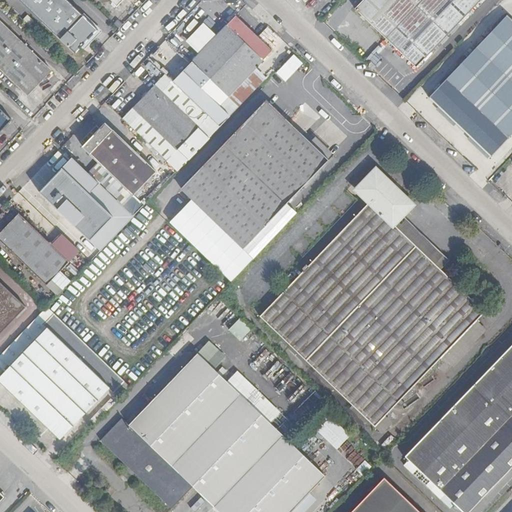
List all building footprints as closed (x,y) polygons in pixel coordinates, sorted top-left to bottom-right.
[(65,0),(18,0),(74,52),(96,30),(65,0)] [(364,0),(355,10),(415,67),(480,0),(364,0)] [(28,16),(23,21),(33,31),(38,26),(28,16)] [(172,81),(209,116),(219,126),(263,80),(253,70),(271,52),(235,17),(181,71),(172,81)] [(511,134),(511,23),(506,17),(428,98),(490,157),(511,134)] [(0,21),(0,69),(27,95),(51,71),(0,21)] [(209,116),(172,81),(161,93),(197,128),(209,116)] [(176,149),(197,128),(161,93),(154,86),(133,108),(122,120),(176,171),(187,159),(176,149)] [(327,159),(309,143),(265,100),(179,189),(241,248),(327,159)] [(0,129),(10,120),(0,110),(0,129)] [(176,149),(187,159),(219,126),(209,116),(197,128),(176,149)] [(111,130),(89,153),(133,195),(154,173),(111,130)] [(309,143),(327,159),(332,153),(315,137),(309,143)] [(62,168),(39,192),(90,240),(112,217),(62,168)] [(392,224),(401,214),(410,204),(376,171),(357,190),(369,201),(259,316),(374,426),(483,313),(439,270),(392,224)] [(68,262),(18,214),(0,232),(0,241),(45,285),(68,262)] [(392,224),(439,270),(449,259),(401,214),(392,224)] [(0,331),(24,307),(0,284),(0,331)] [(238,288),(233,290),(242,314),(247,312),(238,288)] [(45,328),(0,375),(0,382),(58,439),(108,388),(112,392),(123,381),(52,314),(42,325),(45,328)] [(239,342),(250,330),(238,318),(226,330),(239,342)] [(511,344),(405,457),(464,511),(468,511),(511,467),(511,344)] [(192,487),(218,511),(289,511),(325,476),(197,355),(129,426),(121,418),(100,441),(171,509),(192,487)] [(107,390),(81,417),(86,422),(112,395),(107,390)] [(328,414),(314,428),(336,449),(350,435),(328,414)] [(418,511),(384,479),(351,511),(418,511)]
